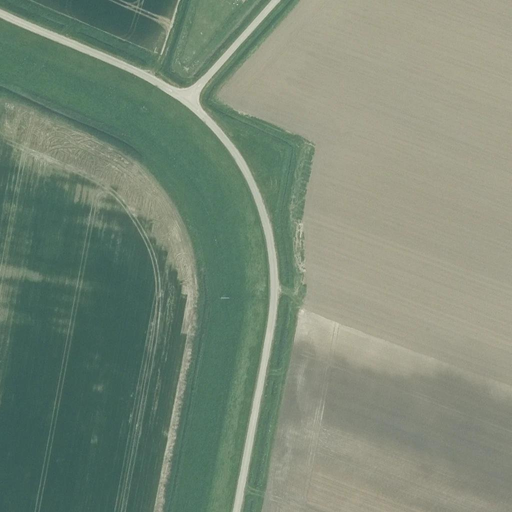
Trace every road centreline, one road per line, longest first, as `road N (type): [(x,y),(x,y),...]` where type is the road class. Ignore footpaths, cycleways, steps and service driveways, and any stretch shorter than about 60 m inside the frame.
road 1 (unclassified): [(234,511),(275,288),(268,230),(248,178),(188,102)]
road 2 (unclassified): [(188,102),(0,10)]
road 3 (unclassified): [(188,102),(279,0)]
